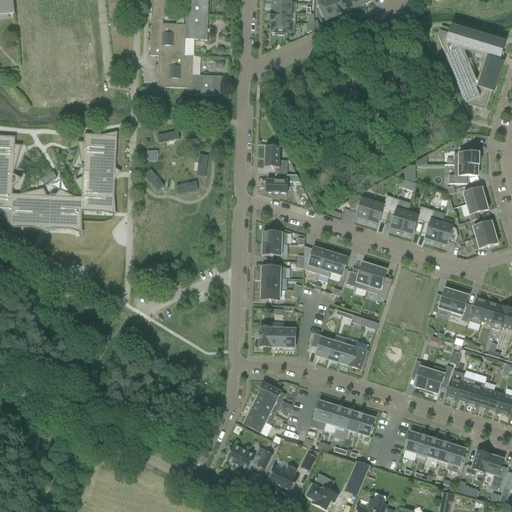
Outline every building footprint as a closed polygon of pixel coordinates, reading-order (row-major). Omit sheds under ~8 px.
[(0,0),(0,16),(15,15),(13,1),(13,0),(0,0)] [(37,0),(40,49),(63,48),(64,64),(54,65),(55,85),(31,86),(32,102),(88,99),(88,102),(93,101),(89,97),(97,92),(93,20),(82,6),(83,17),(75,17),(86,31),(61,33),(59,0),(69,0),(70,6),(93,5),(92,0),(37,0)] [(186,15),(208,16),(208,0),(152,0),(152,14),(169,15),(169,11),(164,11),(164,4),(186,5),(186,15)] [(316,0),(317,2),(318,5),(317,5),(320,10),(317,11),(321,18),(323,17),(325,22),(334,18),(335,18),(327,1),(326,0),(316,0)] [(326,0),(327,1),(335,18),(334,18),(335,19),(345,15),(344,14),(337,0),(326,0)] [(337,0),(344,14),(353,10),(348,0),(337,0)] [(348,0),(353,10),(362,6),(359,0),(348,0)] [(296,4),(272,4),(272,13),(271,13),(271,14),(296,15),(296,4)] [(186,96),(221,97),(222,77),(192,76),(193,57),(185,57),(185,40),(207,41),(208,16),(186,15),(186,26),(163,25),(164,19),(168,19),(169,15),(152,14),(150,57),(158,57),(157,88),(186,89),(186,96)] [(270,24),(295,25),(295,24),(291,24),(291,15),(296,15),(271,14),(270,24)] [(295,35),(295,25),(270,24),(271,24),(271,34),(276,34),(276,36),(285,37),(285,35),(295,35)] [(446,55),(445,56),(465,104),(468,103),(469,106),(485,110),(490,92),(494,93),(503,63),(499,62),(505,44),(451,28),(450,31),(442,28),(439,38),(446,55)] [(450,88),(443,73),(437,75),(443,91),(450,88)] [(456,102),(449,105),(457,124),(464,121),(456,102)] [(166,135),(157,137),(159,145),(179,141),(177,133),(178,133),(178,132),(166,135)] [(193,133),(184,133),(184,142),(205,140),(204,132),(193,132),(193,133)] [(0,214),(5,214),(10,215),(10,228),(19,228),(72,231),(81,231),(82,218),(82,212),(103,213),(113,214),(114,195),(115,182),(115,169),(117,138),(100,137),(84,136),(84,144),(77,144),(80,155),(83,155),(83,165),(82,165),(81,170),(83,170),(83,178),(82,196),(82,199),(75,198),(55,197),(55,196),(50,196),(50,197),(12,195),(13,190),(13,174),(13,172),(14,159),(14,157),(18,158),(21,147),(14,146),(15,138),(0,137),(0,214)] [(265,148),(265,169),(275,169),(275,176),(287,176),(287,163),(280,162),(280,148),(265,148)] [(158,152),(147,152),(147,163),(158,162),(158,152)] [(454,155),(454,166),(479,166),(479,155),(454,155)] [(199,156),(197,177),(205,178),(207,167),(206,167),(207,157),(199,156)] [(415,163),(415,166),(427,166),(427,157),(415,163)] [(449,177),(449,185),(467,185),(467,177),(478,177),(478,174),(479,174),(479,172),(479,166),(454,166),(454,177),(449,177)] [(144,176),(151,185),(157,192),(164,187),(151,171),(144,176)] [(266,182),(266,194),(287,195),(287,183),(300,184),(297,177),(275,176),(275,182),(266,182)] [(402,181),(399,188),(400,188),(405,190),(412,192),(413,193),(416,185),(402,181)] [(196,183),(176,188),(177,196),(189,194),(188,193),(198,191),(196,183)] [(485,200),(482,190),(463,195),(466,206),(485,200)] [(389,213),(393,199),(386,197),(383,207),(373,203),(367,222),(378,225),(383,211),(389,213)] [(393,199),(389,213),(395,215),(391,229),(402,232),(407,214),(410,205),(400,201),(393,199)] [(367,222),(373,203),(362,200),(349,207),(349,209),(358,212),(356,218),(367,222)] [(485,200),(467,206),(470,216),(471,223),(479,220),(477,214),(488,211),(485,200)] [(170,225),(173,211),(154,206),(150,219),(170,225)] [(423,224),(427,210),(420,208),(418,217),(407,214),(402,232),(412,236),(417,222),(423,224)] [(442,225),(445,216),(427,210),(423,224),(429,226),(425,240),(436,243),(442,225)] [(159,242),(163,225),(146,221),(142,238),(159,242)] [(491,223),(473,229),(476,240),(494,234),(491,223)] [(456,229),(442,225),(436,243),(447,247),(449,241),(456,243),(458,237),(456,229)] [(263,234),(263,246),(282,246),(286,246),(287,235),(263,234)] [(472,241),(475,252),(497,245),(494,234),(476,240),(472,241)] [(281,257),(282,246),(263,246),(262,256),(281,257)] [(310,260),(304,258),(303,271),(318,276),(325,252),(314,249),(310,260)] [(337,256),(325,252),(318,276),(329,279),(330,274),(331,274),(337,256)] [(342,278),(348,260),(337,256),(331,274),(342,278)] [(368,266),(363,264),(359,276),(350,273),(345,286),(367,292),(368,288),(375,266),(369,264),(368,266)] [(375,266),(367,292),(378,296),(377,298),(386,300),(391,285),(390,285),(383,283),(384,278),(386,272),(381,270),(381,268),(375,266)] [(262,268),(261,280),(285,280),(285,269),(262,268)] [(285,280),(261,280),(261,290),(280,291),(280,281),(285,281),(285,280)] [(261,290),(261,301),(280,302),(280,291),(261,290)] [(339,298),(341,292),(333,290),(332,295),(336,297),(339,298)] [(451,292),(445,290),(441,301),(436,299),(431,313),(438,315),(439,310),(451,314),(457,292),(451,290),(451,292)] [(463,294),(457,292),(451,314),(462,317),(461,322),(467,324),(471,310),(465,309),(469,297),(463,296),(463,294)] [(487,303),(476,300),(469,323),(480,326),(482,322),(487,303)] [(487,303),(482,322),(491,325),(492,325),(498,307),(487,303)] [(491,325),(490,329),(501,333),(502,328),(508,310),(498,307),(492,325),(491,325)] [(511,310),(508,310),(502,328),(511,331),(511,310)] [(352,321),(351,324),(362,327),(364,320),(353,317),(352,321)] [(364,320),(362,327),(367,329),(370,322),(364,320)] [(432,330),(428,328),(425,335),(432,337),(434,332),(432,330)] [(272,330),(260,329),(259,349),(271,349),(272,330)] [(283,330),(272,330),(271,349),(283,349),(283,330)] [(295,350),(296,331),(283,330),(283,349),(295,350)] [(319,336),(315,335),(311,347),(318,350),(316,357),(328,361),(333,343),(322,339),(323,337),(319,336)] [(430,337),(428,344),(441,348),(443,341),(430,337)] [(344,346),(333,343),(328,361),(338,364),(344,346)] [(354,349),(344,346),(338,364),(349,368),(354,349)] [(366,353),(354,349),(349,368),(361,371),(366,353)] [(422,364),(416,362),(412,375),(418,377),(414,388),(420,390),(419,392),(425,394),(432,372),(421,369),(422,364)] [(432,372),(425,394),(431,396),(432,394),(438,396),(441,384),(447,386),(452,369),(446,367),(445,371),(434,368),(432,372)] [(463,379),(464,376),(454,372),(445,398),(456,402),(463,379)] [(466,405),(474,382),(463,379),(456,402),(466,405)] [(484,386),(474,382),(466,405),(477,408),(482,390),(483,390),(484,386)] [(282,402),(286,396),(264,385),(259,395),(280,406),(282,402)] [(487,411),(493,393),(482,390),(477,408),(487,411)] [(503,397),(493,393),(487,411),(497,415),(503,397)] [(259,395),(254,406),(275,417),(280,406),(259,395)] [(511,405),(511,399),(503,397),(497,415),(508,418),(511,405)] [(331,406),(319,403),(317,410),(317,411),(317,413),(316,413),(314,420),(312,420),(309,428),(323,432),(326,425),(331,406)] [(270,427),(275,417),(254,406),(249,416),(266,424),(270,427)] [(342,410),(331,406),(326,425),(336,428),(342,410)] [(285,409),(282,416),(287,418),(290,411),(287,410),(285,409)] [(342,410),(336,428),(333,439),(343,442),(347,431),(352,413),(342,410)] [(363,416),(352,413),(347,431),(357,435),(363,416)] [(249,416),(243,426),(260,435),(266,424),(249,416)] [(375,420),(363,416),(357,435),(369,438),(375,420)] [(422,437),(410,433),(404,452),(416,455),(422,437)] [(433,440),(422,437),(416,455),(427,459),(433,440)] [(313,443),(305,440),(303,446),(311,449),(313,443)] [(443,444),(433,440),(427,459),(437,462),(443,444)] [(320,444),(317,450),(328,454),(330,447),(320,444)] [(454,447),(443,444),(437,462),(448,465),(454,447)] [(229,449),(226,456),(228,457),(226,461),(234,465),(234,466),(240,469),(240,468),(248,472),(252,464),(257,467),(265,471),(273,456),(265,452),(260,461),(255,458),(256,458),(233,446),(231,450),(229,449)] [(466,451),(454,447),(448,465),(460,469),(466,451)] [(308,455),(300,469),(309,473),(316,459),(313,458),(316,453),(309,451),(308,455)] [(332,462),(334,456),(321,452),(319,458),(332,462)] [(464,474),(475,477),(477,472),(485,475),(491,457),(477,452),(472,468),(467,466),(464,474)] [(491,457),(485,475),(493,477),(489,490),(499,493),(507,470),(501,468),(504,461),(491,457)] [(356,463),(344,492),(357,498),(370,467),(364,466),(356,463)] [(291,494),(298,479),(294,477),(297,471),(288,467),(285,473),(275,467),(267,482),(291,494)] [(511,474),(508,474),(503,489),(510,491),(511,485),(511,474)] [(459,482),(455,493),(462,496),(476,500),(478,491),(465,487),(466,484),(459,482)] [(312,485),(305,498),(316,504),(316,503),(317,503),(315,508),(322,511),(329,511),(334,504),(331,502),(335,494),(323,488),(322,490),(312,485)] [(393,511),(385,509),(386,507),(384,506),(387,498),(375,494),(373,502),(371,501),(367,511),(358,509),(357,511),(393,511)] [(442,494),(438,511),(449,511),(451,505),(452,505),(454,496),(442,494)]
